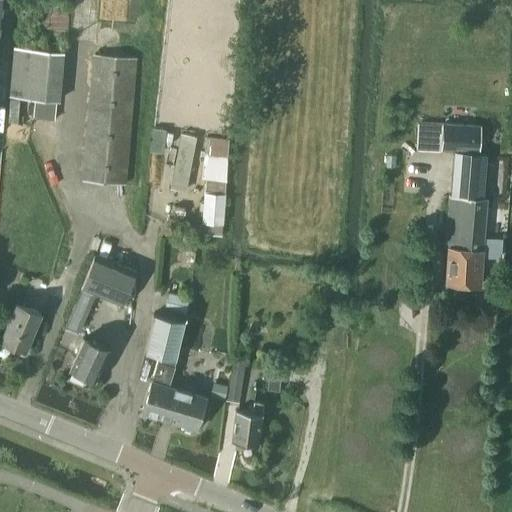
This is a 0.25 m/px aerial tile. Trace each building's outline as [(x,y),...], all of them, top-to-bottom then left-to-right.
[(14,47),(10,96),(38,98),(58,100),(62,50),(14,47)] [(83,180),(124,183),(134,57),(94,53),(83,180)] [(444,283),(478,286),(481,257),(497,258),(498,239),(482,238),(486,199),(480,199),(484,151),(476,151),(478,125),(442,123),(442,126),(418,124),(416,149),(456,150),(452,197),(450,197),(444,247),(447,247),(444,283)] [(170,189),(186,191),(196,136),(180,133),(170,189)] [(201,177),(224,180),(229,139),(206,137),(201,177)] [(171,224),(181,225),(184,207),(174,205),(171,224)] [(197,234),(221,236),(222,224),(198,222),(197,234)] [(94,255),(80,288),(81,288),(94,294),(121,305),(135,271),(94,255)] [(220,267),(230,271),(234,261),(224,257),(220,267)] [(162,309),(184,313),(187,299),(166,294),(162,309)] [(0,340),(0,342),(25,353),(40,314),(15,304),(0,340)] [(216,318),(226,319),(227,310),(217,309),(216,318)] [(141,412),(158,417),(168,385),(169,385),(174,365),(183,320),(151,313),(144,353),(158,355),(141,412)] [(83,338),(69,370),(94,380),(108,349),(102,346),(89,341),(83,338)] [(231,359),(225,401),(238,403),(245,361),(231,359)] [(270,368),(267,391),(278,393),(282,370),(270,368)] [(213,383),(210,396),(223,399),(226,386),(213,383)] [(168,385),(158,417),(183,425),(184,428),(190,430),(193,428),(196,429),(206,396),(169,385),(168,385)] [(235,409),(231,440),(234,441),(236,444),(243,445),(245,442),(256,444),(260,413),(262,402),(252,401),(250,411),(235,409)]
